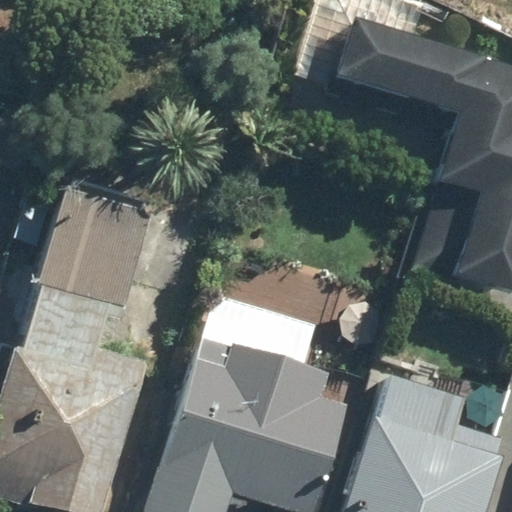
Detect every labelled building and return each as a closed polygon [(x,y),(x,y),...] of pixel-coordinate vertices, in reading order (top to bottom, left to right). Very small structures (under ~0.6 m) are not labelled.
[(511,153),(487,147),(502,93),(310,40),(295,97),(424,132),(405,202),(443,212),(434,246),(409,239),(399,276),(423,283),(420,295),(488,314),(506,250),(511,251),(511,153)] [(49,511),(90,511),(132,371),(82,356),(93,319),(112,324),(141,225),(62,201),(14,360),(7,357),(0,379),(0,503),(16,508),(17,502),(49,511)] [(511,299),(509,298),(485,381),(511,389),(511,299)] [(310,386),(193,352),(155,477),(149,475),(138,511),(216,511),(222,496),(277,511),(305,511),(335,416),(304,407),(310,386)] [(360,420),(331,511),(474,511),(491,459),(481,456),(485,443),(444,430),(453,402),(382,380),(369,423),(360,420)]
